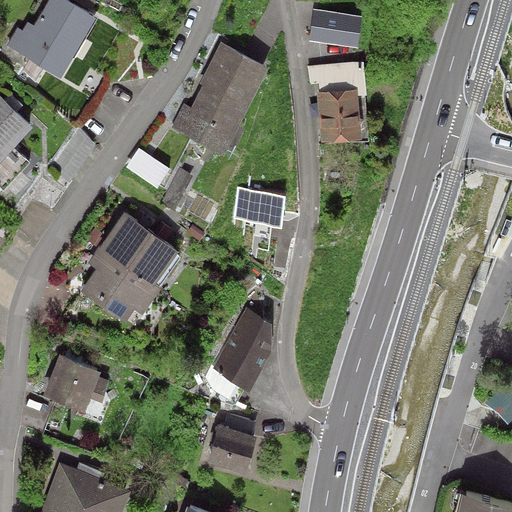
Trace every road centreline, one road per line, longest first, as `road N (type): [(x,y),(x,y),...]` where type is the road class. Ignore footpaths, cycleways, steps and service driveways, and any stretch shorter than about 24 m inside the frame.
road 1 (residential): [(287,0),(312,179),(284,334),(293,408),(344,429)]
road 2 (residential): [(0,411),(14,389),(24,311),(55,246),(190,49),(205,0)]
road 3 (primary): [(430,129),(344,429)]
road 4 (residential): [(511,261),(430,470),(422,511)]
road 5 (primary): [(470,0),(430,129)]
